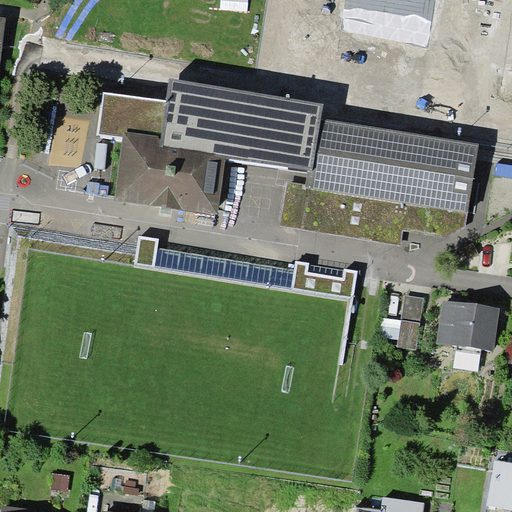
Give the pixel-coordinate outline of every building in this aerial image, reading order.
[(324,103),(169,80),(166,101),(162,137),(160,147),(226,156),(226,160),(309,173),(306,185),(287,183),(281,226),(401,246),(402,229),(446,237),(466,225),(478,144),(322,119),(324,103)] [(162,137),(166,101),(104,92),(99,134),(123,137),(124,132),(162,137)] [(226,160),(226,156),(160,147),(162,137),(124,132),(123,137),(115,200),(218,215),(226,160)] [(159,239),(139,236),(135,264),(353,299),(358,271),(345,269),(343,278),(308,272),(309,263),(296,261),(294,270),(157,248),(159,239)] [(405,295),(402,320),(421,322),(424,298),(405,295)] [(499,308),(443,300),(437,343),(456,346),(482,349),(493,351),(499,308)] [(418,349),(421,322),(402,320),(382,317),(379,344),(418,349)] [(481,354),(482,349),(456,346),(456,350),(481,354)] [(511,511),(511,461),(495,459),(486,504),(490,505),(488,511),(511,511)] [(70,475),(52,473),(50,489),(68,491),(70,475)] [(423,511),(424,502),(383,496),(381,509),(382,509),(381,511),(423,511)]
